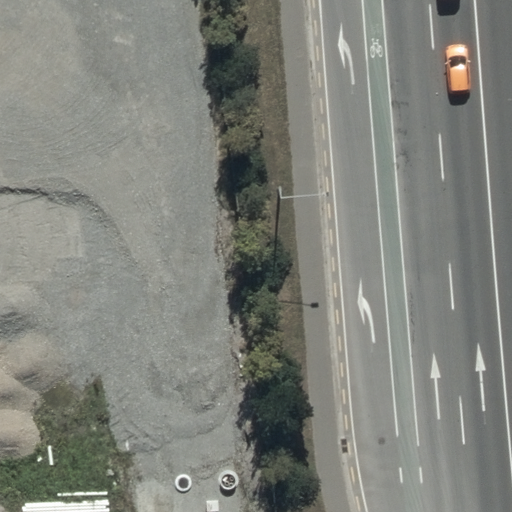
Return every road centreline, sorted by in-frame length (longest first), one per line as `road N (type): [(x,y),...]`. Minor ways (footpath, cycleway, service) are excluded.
road 1 (trunk): [(438,511),(370,367),(335,0)]
road 2 (secondary): [(469,511),(430,0)]
